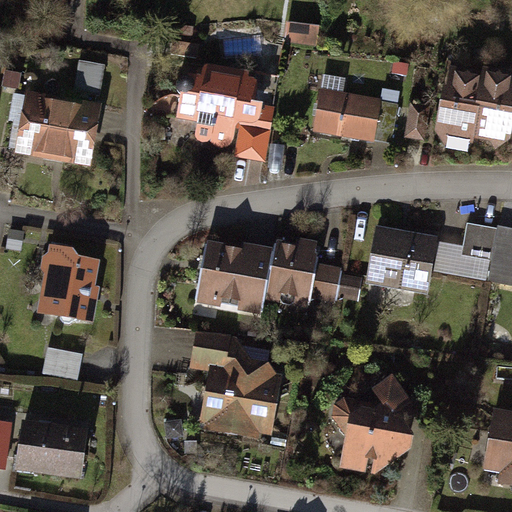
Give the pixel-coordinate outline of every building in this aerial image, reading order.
[(321,45),(322,28),(291,25),(290,42),(321,45)] [(77,92),(104,98),(111,68),(84,62),(77,92)] [(255,74),(184,63),(175,120),(196,123),(193,144),(234,150),(237,125),(264,129),(267,107),(250,105),(255,74)] [(511,135),(511,81),(445,73),(436,140),(510,150),(511,135)] [(385,100),(320,88),(312,130),(377,143),(385,100)] [(104,106),(22,92),(12,154),(94,168),(104,106)] [(411,138),(421,140),(426,110),(416,109),(411,138)] [(266,133),(240,130),(236,156),(262,159),(266,133)] [(463,250),(445,246),(440,274),(511,286),(511,231),(468,224),(463,250)] [(440,241),(378,229),(367,285),(429,297),(440,241)] [(278,255),(208,242),(196,305),(264,317),(266,306),(310,314),(312,304),(338,309),(346,269),(321,264),(324,244),(299,239),(297,250),(280,246),(278,255)] [(103,261),(49,253),(40,315),(94,323),(103,261)] [(344,298),(364,301),(367,277),(348,275),(344,298)] [(243,343),(193,336),(189,364),(209,367),(200,431),(272,441),(282,369),(240,363),(243,343)] [(47,377),(83,382),(87,355),(51,350),(47,377)] [(397,379),(350,406),(341,474),(401,481),(408,426),(420,418),(397,379)] [(511,414),(492,410),(480,475),(500,479),(498,488),(511,490),(511,414)] [(85,429),(20,422),(14,474),(80,481),(85,429)] [(12,427),(0,424),(0,469),(7,471),(12,427)]
